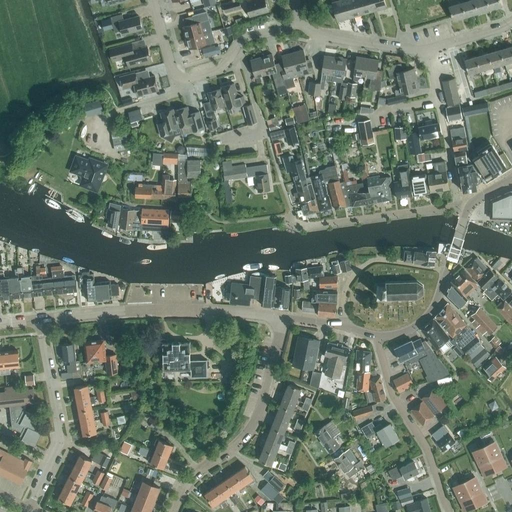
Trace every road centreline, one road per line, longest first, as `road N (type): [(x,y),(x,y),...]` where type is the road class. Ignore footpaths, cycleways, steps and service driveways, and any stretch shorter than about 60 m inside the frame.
road 1 (residential): [(170,511),(187,482),(244,437),(267,388),(280,328),(275,316)]
road 2 (residential): [(39,320),(59,440),(28,505)]
road 3 (residential): [(446,511),(375,335)]
road 4 (residential): [(292,214),(301,226),(457,204)]
road 5 (residential): [(375,335),(398,334),(426,317),(467,208)]
road 6 (residential): [(457,204),(429,48)]
road 7 (residential): [(232,52),(220,71),(176,83),(152,0)]
road 8 (residential): [(275,316),(126,311)]
road 9 (residential): [(232,52),(262,131),(211,142)]
road 10 (residential): [(429,48),(302,35)]
